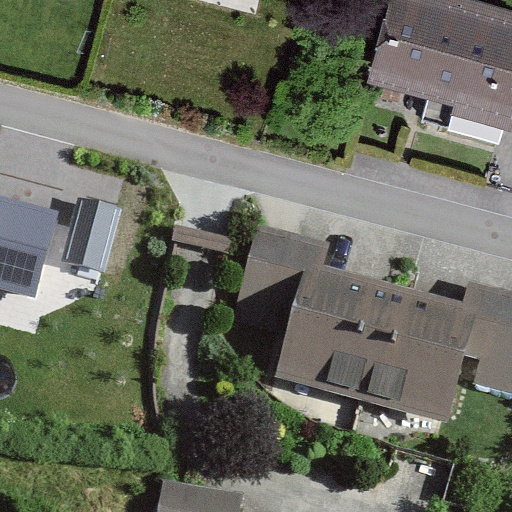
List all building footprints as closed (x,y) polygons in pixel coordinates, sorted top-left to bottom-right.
[(511,0),(397,0),(377,74),(467,98),(465,106),(511,118),(511,0)] [(12,194),(0,190),(0,232),(9,205),(12,194)] [(107,269),(118,210),(82,203),(71,263),(107,269)] [(72,222),(9,205),(0,232),(0,292),(50,306),(72,222)] [(332,253),(270,236),(245,324),(302,340),(290,384),(463,434),(483,365),(487,366),(480,392),(511,401),(511,300),(481,292),(474,315),(327,273),(332,253)] [(244,511),(247,499),(167,485),(162,511),(244,511)]
